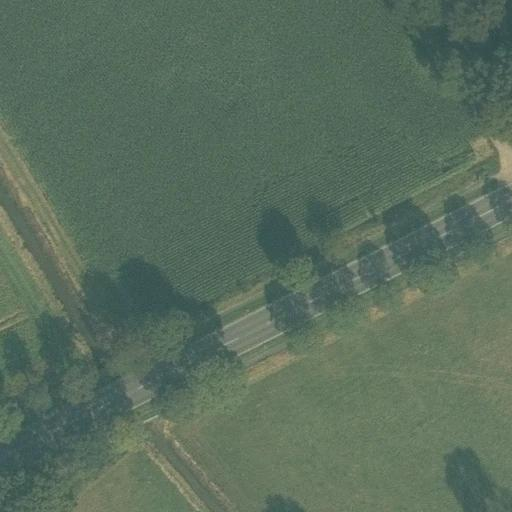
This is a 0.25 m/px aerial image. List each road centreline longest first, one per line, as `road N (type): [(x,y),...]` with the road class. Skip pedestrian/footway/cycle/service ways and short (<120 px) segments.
road 1 (secondary): [(511,201),(0,460)]
road 2 (track): [(511,155),(397,0)]
